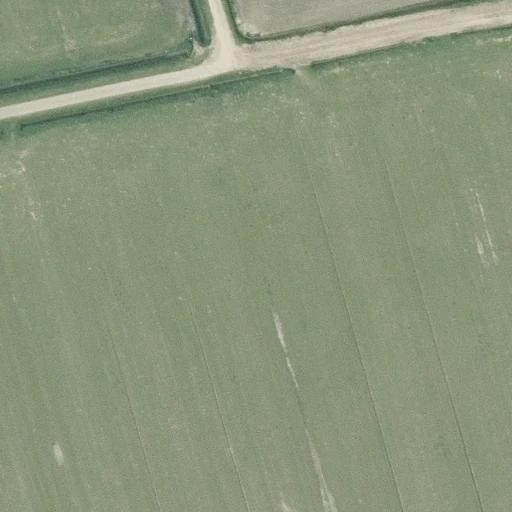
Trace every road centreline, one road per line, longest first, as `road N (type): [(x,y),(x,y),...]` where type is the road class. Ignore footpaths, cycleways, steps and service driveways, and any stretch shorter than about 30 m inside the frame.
road 1 (unclassified): [(0,118),(237,67),(217,0)]
road 2 (track): [(237,67),(511,11)]
